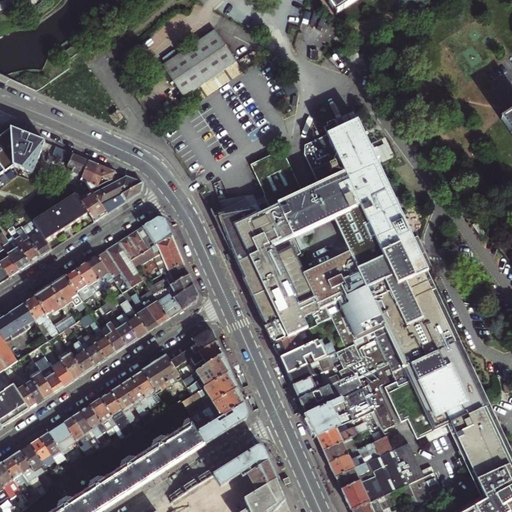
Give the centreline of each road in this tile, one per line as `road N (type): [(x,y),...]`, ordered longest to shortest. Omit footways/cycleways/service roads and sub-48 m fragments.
road 1 (residential): [(227,300),(0,447)]
road 2 (residential): [(172,191),(0,302)]
road 3 (primary): [(20,104),(140,158),(172,191)]
road 4 (residential): [(278,417),(132,511)]
road 5 (primary): [(227,300),(278,417)]
road 6 (primary): [(172,191),(227,300)]
